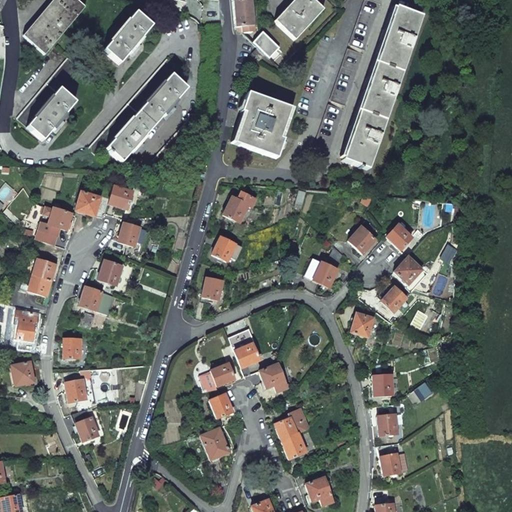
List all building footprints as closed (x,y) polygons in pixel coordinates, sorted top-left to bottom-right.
[(56,0),(24,39),(44,55),(84,8),(74,0),(56,0)] [(231,0),(234,29),(235,28),(242,34),(251,33),(252,31),(249,0),(231,0)] [(275,24),(294,41),(322,10),(311,0),(297,0),(292,6),(275,24)] [(367,0),(366,0),(350,46),(364,50),(380,4),(367,0)] [(359,110),(341,161),(367,170),(420,17),(394,8),(376,58),(359,110)] [(102,51),(118,64),(127,54),(129,56),(142,40),(140,38),(149,27),(134,14),(102,51)] [(265,55),(269,59),(276,51),(262,38),(254,46),(257,48),(265,55)] [(250,56),(258,63),(265,55),(257,48),(250,56)] [(350,49),(331,102),(344,106),(363,54),(350,49)] [(15,120),(25,128),(57,90),(58,91),(78,67),(67,58),(15,120)] [(87,150),(97,159),(105,151),(104,150),(169,76),(170,77),(177,69),(166,60),(87,150)] [(105,151),(120,164),(129,152),(131,154),(145,139),(143,137),(161,116),(163,118),(176,103),(174,101),(184,90),(170,77),(169,76),(104,150),(105,151)] [(25,128),(41,141),(50,130),(52,132),(65,117),(63,115),(73,104),(58,91),(57,90),(25,128)] [(240,122),(232,144),(275,159),(282,140),(278,139),(289,109),(246,94),(239,113),(242,114),(240,122)] [(331,105),(314,152),(327,156),(343,110),(331,105)] [(145,169),(155,178),(194,135),(195,115),(188,115),(188,120),(145,169)] [(130,193),(111,187),(106,205),(126,210),(130,193)] [(305,192),(299,191),(296,202),(301,204),(305,192)] [(98,199),(79,193),(73,211),(93,216),(98,199)] [(254,200),(239,193),(235,200),(230,198),(221,216),(238,224),(246,206),(250,208),(254,200)] [(372,197),(367,197),(362,205),(367,207),(372,197)] [(49,216),(52,209),(44,206),(42,214),(49,216)] [(70,215),(52,209),(49,216),(47,224),(46,225),(61,230),(65,231),(66,228),(68,229),(70,224),(67,223),(70,215)] [(34,239),(55,246),(61,230),(46,225),(47,224),(40,222),(34,239)] [(138,229),(121,224),(116,243),(126,245),(132,247),(134,243),(138,229)] [(410,239),(395,225),(384,238),(399,252),(410,239)] [(374,241),(359,228),(346,242),(361,255),(374,241)] [(141,245),(145,231),(138,229),(134,243),(141,245)] [(218,238),(210,255),(225,263),(227,258),(234,261),(240,249),(218,238)] [(455,251),(446,246),(439,259),(448,264),(455,251)] [(405,258),(392,273),(405,285),(419,271),(405,258)] [(319,263),(311,259),(303,276),(311,281),(319,263)] [(54,266),(35,260),(30,276),(49,281),(54,266)] [(120,268),(102,262),(101,266),(100,270),(96,281),(114,287),(120,268)] [(335,271),(319,263),(311,281),(327,288),(335,271)] [(30,276),(23,274),(18,290),(26,292),(30,276)] [(49,281),(30,276),(26,292),(45,298),(47,290),(49,281)] [(221,283),(204,279),(200,298),(216,302),(221,283)] [(77,307),(94,312),(107,316),(113,298),(100,293),(83,288),(79,299),(79,300),(77,307)] [(404,300),(392,288),(378,303),(391,314),(404,300)] [(406,290),(401,295),(404,298),(410,292),(406,290)] [(37,315),(14,312),(13,324),(17,324),(15,340),(31,342),(32,331),(35,332),(37,315)] [(89,330),(91,322),(93,316),(83,314),(82,320),(79,319),(77,326),(89,330)] [(371,320),(353,315),(348,334),(365,339),(371,320)] [(79,340),(62,340),(62,343),(61,350),(61,359),(79,359),(79,340)] [(239,341),(229,345),(232,352),(242,348),(239,341)] [(242,348),(232,352),(239,369),(257,361),(250,345),(242,348)] [(33,383),(28,363),(9,367),(14,387),(33,383)] [(233,381),(226,364),(208,372),(215,388),(233,381)] [(275,365),(257,373),(264,389),(272,386),(275,393),(285,389),(275,365)] [(79,371),(61,373),(63,384),(81,381),(81,379),(79,371)] [(89,371),(79,371),(81,379),(90,378),(89,371)] [(390,396),(389,376),(370,377),(371,386),(371,397),(390,396)] [(81,381),(63,384),(65,392),(67,404),(84,400),(81,381)] [(435,393),(432,386),(426,389),(429,396),(435,393)] [(231,413),(223,395),(219,397),(208,402),(215,419),(231,413)] [(86,410),(70,415),(73,424),(90,418),(86,410)] [(288,419),(295,435),(296,435),(305,431),(307,429),(304,421),(301,421),(297,411),(286,415),(288,419)] [(395,435),(393,415),(375,418),(377,437),(395,435)] [(90,418),(73,424),(77,433),(81,442),(97,436),(90,418)] [(288,419),(272,426),(279,442),(295,435),(288,419)] [(227,453),(217,429),(198,437),(208,461),(227,453)] [(304,453),(296,435),(295,435),(279,442),(287,460),(304,453)] [(381,478),(398,474),(406,472),(402,453),(377,458),(381,478)] [(331,503),(322,478),(303,485),(309,503),(317,500),(320,507),(331,503)] [(20,511),(18,496),(0,499),(0,511),(20,511)] [(270,511),(266,501),(250,508),(251,511),(270,511)]
